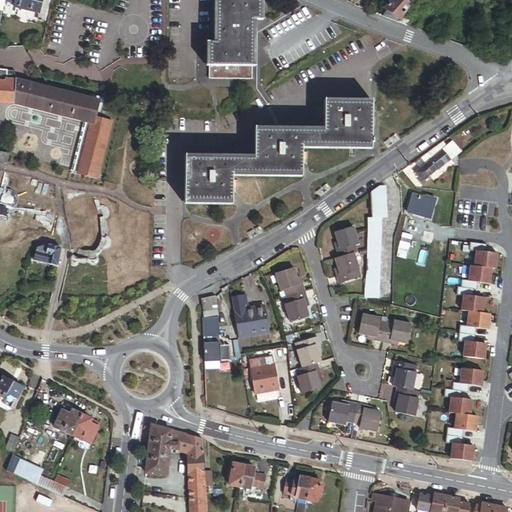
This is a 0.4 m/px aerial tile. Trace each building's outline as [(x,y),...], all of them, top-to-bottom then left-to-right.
[(15,0),(13,11),(38,17),(42,0),(15,0)] [(212,81),(254,81),(254,54),(254,46),(254,21),(261,21),(261,0),(218,0),(218,45),(212,45),(212,81)] [(397,25),(407,12),(410,8),(411,7),(408,5),(408,3),(404,0),(396,0),(392,6),(387,12),(389,15),(382,20),(397,25)] [(410,8),(419,15),(430,0),(416,0),(411,7),(410,8)] [(407,29),(416,19),(407,12),(397,25),(407,29)] [(0,105),(14,106),(16,87),(13,83),(6,83),(6,85),(0,84),(0,105)] [(14,106),(92,126),(98,105),(13,83),(16,87),(14,106)] [(306,144),(376,143),(375,100),(329,101),(330,130),(260,131),(261,159),(192,161),(192,206),(239,205),(239,174),(307,173),(306,144)] [(98,160),(108,162),(119,115),(109,113),(102,111),(90,158),(98,160)] [(424,164),(426,168),(443,155),(451,164),(460,157),(453,147),(447,152),(444,149),(424,164)] [(415,176),(423,186),(451,164),(443,155),(426,168),(415,176)] [(0,165),(7,166),(9,158),(1,157),(0,159),(0,165)] [(381,222),(387,221),(385,191),(381,191),(371,198),(373,222),(381,222)] [(436,207),(435,207),(427,204),(413,199),(407,217),(430,225),(436,207)] [(378,288),(381,222),(373,222),(369,221),(366,288),(378,288)] [(359,257),(356,249),(361,248),(356,232),(336,238),(339,247),(341,255),(337,256),(339,263),(355,258),(359,257)] [(469,251),(477,252),(485,253),(486,245),(470,243),(469,251)] [(53,269),(58,270),(61,252),(47,248),(38,250),(34,263),(53,269)] [(475,267),(492,269),(496,269),(497,254),(485,253),(477,252),(475,267)] [(356,277),(361,276),(355,258),(339,263),(335,264),(338,274),(342,288),(357,283),(356,277)] [(492,269),(475,267),(471,266),(469,282),(478,283),(490,284),(492,269)] [(300,298),(304,297),(302,289),(298,290),(296,283),(293,274),(274,279),(279,297),(282,296),(284,302),(300,298)] [(337,289),(342,288),(338,274),(333,275),(337,289)] [(469,282),(462,281),(461,288),(475,290),(477,290),(478,283),(469,282)] [(365,301),(378,302),(378,288),(366,288),(365,288),(365,301)] [(461,288),(458,288),(457,295),(464,296),(474,297),(475,290),(461,288)] [(462,311),(469,312),(483,314),(485,298),(474,297),(464,296),(462,311)] [(264,308),(244,312),(244,308),(247,307),(245,298),(230,301),(235,331),(238,342),(250,340),(249,332),(267,328),(264,308)] [(288,327),(307,321),(304,312),(300,298),(284,302),(286,309),(283,310),(288,327)] [(203,316),(218,314),(215,301),(201,303),(203,316)] [(483,314),(469,312),(467,328),(476,329),(488,330),(490,315),(483,314)] [(204,322),(219,322),(218,314),(203,316),(204,322)] [(375,346),(382,347),(386,327),(379,325),(380,321),(363,317),(359,338),(368,340),(376,341),(375,346)] [(220,345),(220,339),(219,322),(204,322),(205,354),(205,359),(205,366),(219,365),(231,365),(230,350),(226,350),(220,350),(220,346),(220,345)] [(398,346),(408,348),(412,328),(395,324),(394,328),(386,327),(382,347),(397,351),(398,346)] [(476,329),(467,328),(460,327),(459,334),(475,336),(476,329)] [(250,340),(269,336),(267,328),(249,332),(250,340)] [(475,336),(459,334),(459,341),(466,342),(474,343),(475,336)] [(464,357),(485,360),(487,344),(474,343),(466,342),(464,357)] [(317,369),(320,368),(317,359),(315,351),(318,350),(317,343),(297,349),(299,357),(296,357),(301,374),(317,369)] [(256,399),(279,395),(273,361),(265,362),(267,370),(251,373),(256,399)] [(251,373),(267,370),(265,362),(250,365),(251,373)] [(397,393),(413,396),(418,371),(394,367),(393,373),(396,374),(395,381),(393,392),(397,393)] [(301,400),(320,395),(317,385),(315,377),(319,376),(317,369),(301,374),(297,375),(299,381),(296,382),(301,400)] [(483,372),(462,369),(460,384),(469,386),(481,387),(483,372)] [(6,397),(15,402),(20,391),(1,381),(0,382),(0,398),(5,401),(6,397)] [(468,393),(469,386),(460,384),(453,384),(452,391),(463,392),(468,393)] [(447,390),(446,397),(452,398),(462,399),(463,392),(452,391),(447,390)] [(421,405),(416,404),(417,397),(413,396),(397,393),(394,408),(398,409),(397,418),(418,422),(421,405)] [(471,416),(472,401),(462,399),(452,398),(450,413),(457,414),(471,416)] [(346,429),(354,430),(357,414),(358,410),(350,408),(349,413),(341,411),(332,410),(328,430),(345,434),(346,429)] [(27,422),(32,425),(38,411),(32,409),(27,422)] [(73,440),(82,419),(73,415),(72,418),(63,414),(55,431),(73,440)] [(361,437),(378,440),(382,419),(372,417),(357,414),(354,430),(362,432),(361,437)] [(464,431),(476,432),(478,417),(471,416),(457,414),(455,430),(464,431)] [(73,440),(91,448),(99,431),(90,427),(91,423),(82,419),(73,440)] [(193,475),(204,475),(203,443),(152,429),(148,459),(168,462),(169,453),(175,454),(187,458),(188,477),(193,477),(193,475)] [(448,429),(447,436),(463,438),(464,431),(455,430),(448,429)] [(447,436),(446,443),(453,444),(462,445),(463,438),(447,436)] [(6,452),(14,455),(19,441),(12,438),(6,452)] [(453,444),(451,459),(472,462),(474,447),(462,445),(453,444)] [(146,477),(165,479),(168,462),(148,459),(146,477)] [(229,490),(240,492),(244,470),(233,468),(233,471),(232,474),(231,477),(228,476),(227,484),(230,485),(229,490)] [(252,489),(255,490),(256,481),(253,481),(254,478),(255,472),(244,470),(240,492),(251,495),(251,492),(252,489)] [(206,511),(205,490),(204,476),(204,475),(193,475),(193,477),(188,477),(190,511),(206,511)] [(251,492),(263,494),(266,480),(254,478),(253,481),(256,481),(255,490),(252,489),(251,492)] [(37,488),(50,494),(54,486),(41,480),(37,488)] [(306,505),(310,484),(299,481),(298,487),(297,490),(294,489),(292,498),(296,498),(295,501),(295,503),(298,504),(306,505)] [(296,498),(292,498),(294,489),(297,490),(298,487),(286,484),(283,498),(295,501),(296,498)] [(321,503),(323,495),(320,494),(320,491),(321,486),(310,484),(306,505),(317,508),(318,502),(321,503)] [(50,494),(63,500),(67,492),(54,486),(50,494)] [(377,504),(379,494),(373,493),(371,501),(377,504)] [(406,511),(409,500),(397,497),(398,494),(390,493),(390,496),(379,494),(377,504),(375,511),(406,511)] [(444,511),(448,496),(435,493),(434,497),(419,494),(417,507),(432,510),(431,511),(444,511)] [(469,511),(472,503),(460,501),(461,498),(448,496),(444,511),(469,511)] [(493,511),(495,505),(483,502),(482,506),(476,505),(474,511),(493,511)]
